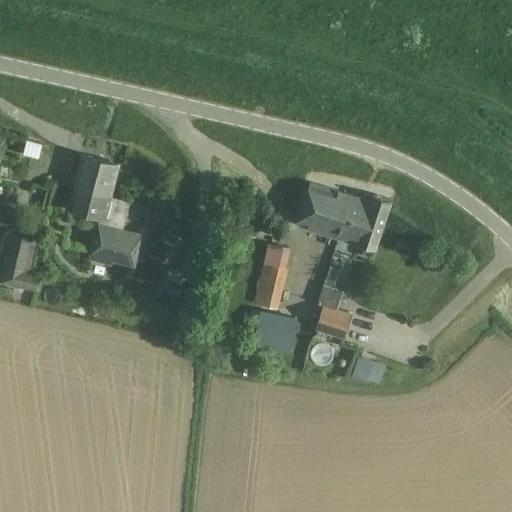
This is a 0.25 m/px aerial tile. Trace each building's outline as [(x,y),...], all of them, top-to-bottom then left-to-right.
[(74,185),(111,194),(119,163),(82,154),(74,185)] [(298,220),(340,233),(346,211),(361,216),(366,199),(310,182),(298,220)] [(110,197),(111,194),(74,185),(68,208),(103,217),(101,225),(99,225),(92,252),(134,263),(141,236),(122,231),(129,201),(110,197)] [(346,211),(340,233),(377,245),(391,199),(373,193),(370,201),(366,199),(361,216),(346,211)] [(255,237),(259,228),(248,224),(245,233),(255,237)] [(32,237),(13,233),(1,282),(32,289),(35,274),(31,273),(36,249),(35,249),(37,239),(31,238),(32,237)] [(290,248),(268,243),(254,303),(279,309),(288,268),(286,267),(290,248)] [(158,292),(169,294),(174,269),(163,267),(158,292)] [(343,339),(351,314),(336,309),(343,291),(323,284),(317,303),(324,305),(316,330),(343,339)] [(297,317),(260,309),(253,343),(290,351),(297,317)] [(166,311),(163,320),(186,327),(189,318),(166,311)] [(358,357),(352,373),(379,382),(384,365),(358,357)]
